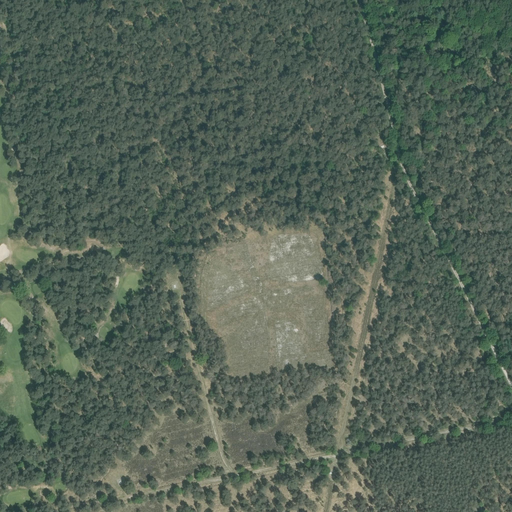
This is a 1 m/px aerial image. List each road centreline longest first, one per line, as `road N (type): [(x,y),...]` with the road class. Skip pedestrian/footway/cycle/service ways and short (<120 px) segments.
road 1 (track): [(511,416),(97,507)]
road 2 (track): [(493,349),(398,156),(374,55)]
road 3 (track): [(229,478),(180,293)]
